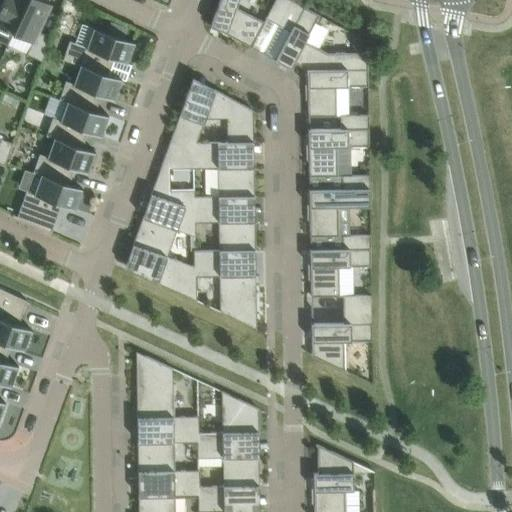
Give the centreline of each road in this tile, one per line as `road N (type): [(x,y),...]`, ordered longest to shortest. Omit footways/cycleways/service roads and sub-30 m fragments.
road 1 (residential): [(294,511),(288,90),(187,35)]
road 2 (tertiary): [(427,0),(500,511)]
road 3 (tertiary): [(511,365),(455,0)]
road 4 (residential): [(187,35),(101,271)]
road 5 (residential): [(74,346),(97,362),(102,511)]
road 6 (residential): [(74,346),(28,474),(0,461)]
